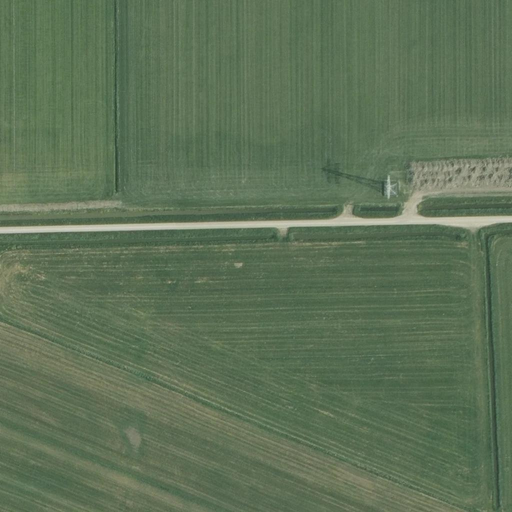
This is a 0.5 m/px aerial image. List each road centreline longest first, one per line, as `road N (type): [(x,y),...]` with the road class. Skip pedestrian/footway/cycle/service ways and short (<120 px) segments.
road 1 (unclassified): [(0,231),(511,219)]
road 2 (track): [(0,209),(112,206),(111,0)]
